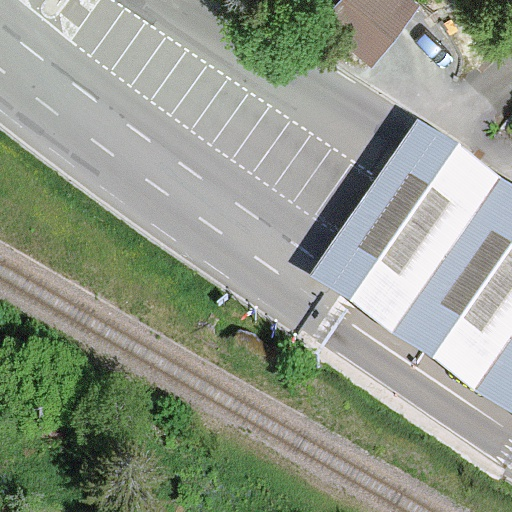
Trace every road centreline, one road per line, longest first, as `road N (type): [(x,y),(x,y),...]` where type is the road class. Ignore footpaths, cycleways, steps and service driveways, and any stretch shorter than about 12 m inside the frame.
road 1 (primary): [(0,51),(511,409)]
road 2 (primary): [(511,251),(142,0)]
